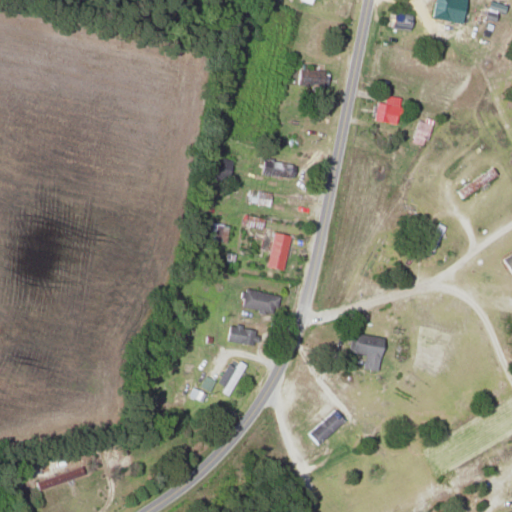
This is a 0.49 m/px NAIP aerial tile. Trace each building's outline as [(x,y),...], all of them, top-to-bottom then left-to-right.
[(458,22),(460,0),(428,0),(427,18),(458,22)] [(294,85),(323,86),(324,70),(295,70),(294,85)] [(397,97),(381,94),(379,103),(372,102),(368,120),(391,124),(397,97)] [(223,180),(228,160),(207,155),(202,175),(223,180)] [(283,176),(284,161),(257,160),(256,175),(283,176)] [(246,202),(265,205),(267,192),(247,190),(246,202)] [(205,238),(223,240),(225,225),(207,223),(205,238)] [(284,235),(267,232),(262,267),(279,270),(284,235)] [(511,270),(511,249),(498,258),(507,273),(511,270)] [(236,307),(272,313),(275,295),(239,289),(236,307)] [(221,339),(248,346),(252,331),(225,324),(221,339)] [(348,352),(361,354),(358,368),(373,371),(380,338),(352,332),(348,352)] [(222,363),(211,385),(226,393),(241,364),(234,360),(230,367),(222,363)] [(341,420),(330,408),(303,433),(313,445),(341,420)]
